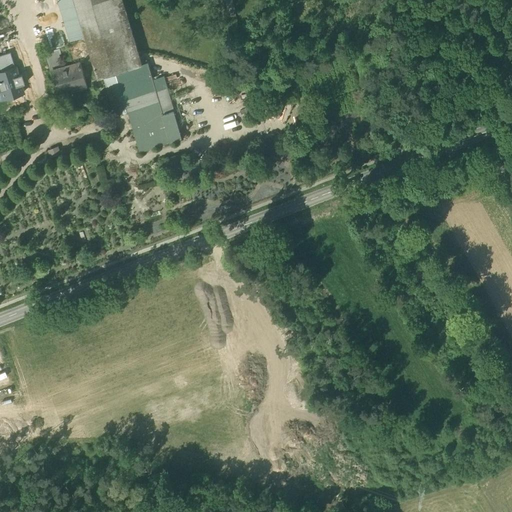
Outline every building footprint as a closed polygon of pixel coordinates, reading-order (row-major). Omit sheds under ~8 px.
[(74,0),(58,0),(70,38),(85,34),(74,0)] [(97,77),(103,76),(141,64),(122,0),(74,0),(85,34),(97,77)] [(10,52),(0,55),(0,72),(15,67),(10,52)] [(128,110),(139,150),(181,138),(173,111),(163,114),(156,90),(152,79),(147,62),(141,64),(103,76),(114,114),(128,110)] [(51,72),(57,91),(75,86),(77,91),(87,87),(80,64),(51,72)] [(0,90),(0,91),(1,91),(4,90),(7,98),(23,93),(20,85),(23,84),(20,75),(17,76),(15,67),(0,72),(0,90)] [(162,76),(152,79),(156,90),(165,88),(162,76)] [(58,96),(77,91),(75,86),(57,91),(58,96)] [(51,156),(61,152),(59,146),(49,149),(51,156)]
